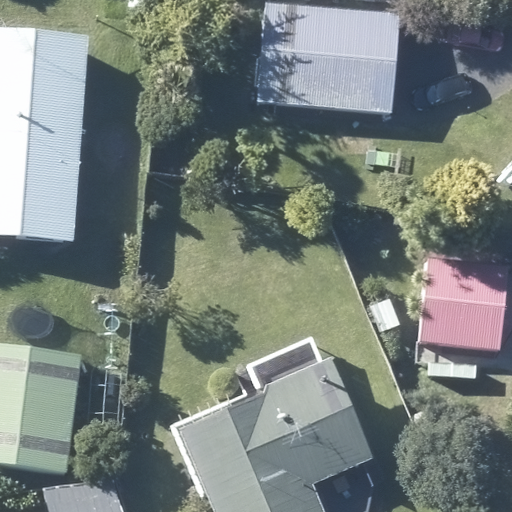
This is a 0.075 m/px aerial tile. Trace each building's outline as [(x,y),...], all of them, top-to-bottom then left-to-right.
[(199,34),(201,0),(167,0),(165,31),(199,34)] [(271,3),(263,102),(399,114),(407,14),(271,3)] [(0,235),(76,241),(92,38),(0,31),(0,235)] [(511,279),(511,266),(434,259),(426,343),(505,352),(511,279)] [(0,466),(75,475),(88,353),(0,344),(0,466)] [(330,511),(319,485),(362,467),(383,458),(342,360),(270,389),(272,395),(186,431),(219,511),(330,511)]
